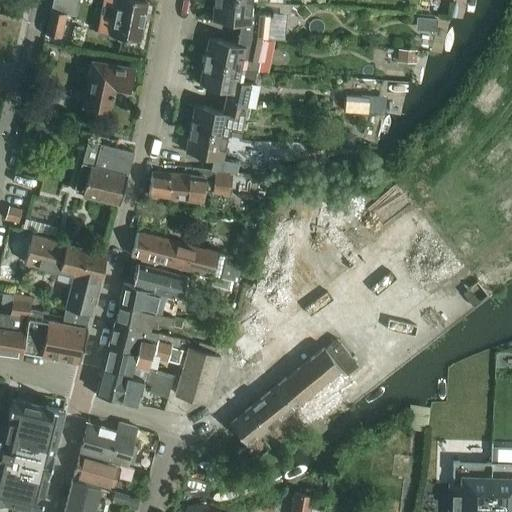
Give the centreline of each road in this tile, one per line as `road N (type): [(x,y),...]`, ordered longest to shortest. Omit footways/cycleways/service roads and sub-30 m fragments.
road 1 (residential): [(82,392),(147,144),(173,0)]
road 2 (residential): [(374,285),(197,433),(177,423)]
road 3 (residential): [(0,178),(38,0)]
road 4 (residential): [(52,511),(82,392)]
